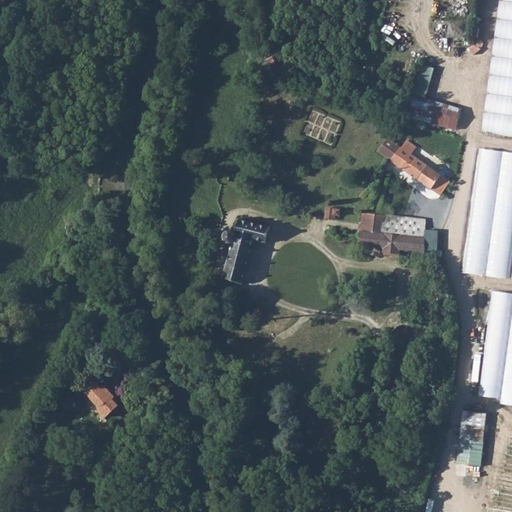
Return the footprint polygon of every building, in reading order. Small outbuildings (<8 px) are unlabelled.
[(511,0),(500,0),(485,132),(511,134),(511,0)] [(273,58),(266,61),(270,70),(277,67),(273,58)] [(428,98),(436,67),(422,63),(408,113),(458,126),(463,107),(428,98)] [(387,139),(377,152),(391,162),(401,148),(391,141),(393,138),(391,137),(388,140),(387,139)] [(401,148),(391,162),(431,191),(441,177),(415,158),(417,156),(413,153),(416,148),(406,141),(401,148)] [(511,151),(480,148),(466,273),(511,277),(511,151)] [(441,177),(431,191),(440,197),(450,183),(441,177)] [(327,209),(326,219),(331,220),(335,221),(359,224),(358,234),(360,235),(360,247),(361,248),(360,256),(364,256),(365,248),(386,250),(385,254),(399,255),(399,252),(423,254),(424,240),(392,236),(393,218),(373,215),(370,215),(370,211),(328,205),(327,209)] [(393,218),(392,236),(424,240),(425,221),(393,218)] [(272,229),(240,221),(236,235),(234,234),(232,233),(230,233),(228,235),(226,237),(226,240),(227,242),(229,244),(231,245),(234,244),(224,279),(243,285),(256,241),(268,244),(272,229)] [(424,240),(423,254),(424,254),(433,255),(434,241),(424,240)] [(511,401),(511,292),(493,291),(481,398),(511,401)] [(86,393),(99,410),(101,412),(105,409),(103,407),(110,400),(102,390),(97,384),(86,393)] [(104,388),(102,390),(110,400),(113,397),(104,388)] [(101,412),(99,410),(97,412),(102,419),(116,407),(110,400),(103,407),(105,409),(101,412)] [(483,465),(488,412),(464,410),(459,463),(483,465)]
